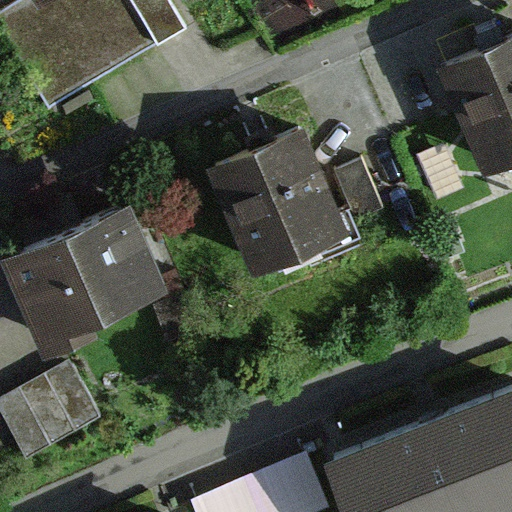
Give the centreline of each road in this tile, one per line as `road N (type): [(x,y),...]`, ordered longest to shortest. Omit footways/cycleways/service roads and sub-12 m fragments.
road 1 (residential): [(511,316),(29,511)]
road 2 (residential): [(435,0),(0,193)]
